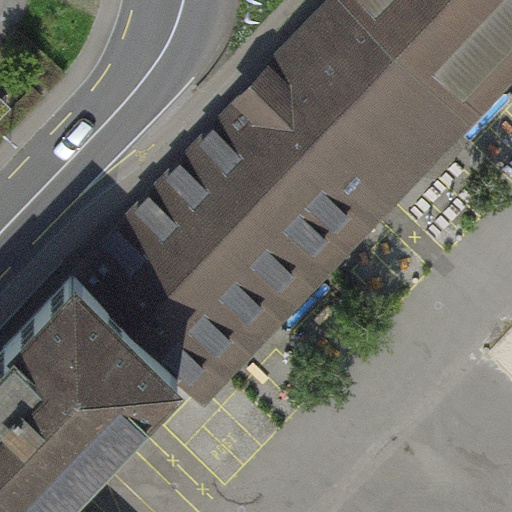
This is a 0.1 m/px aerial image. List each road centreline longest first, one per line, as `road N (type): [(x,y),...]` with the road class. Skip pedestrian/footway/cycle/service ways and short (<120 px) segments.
road 1 (primary): [(204,0),(0,207)]
road 2 (unclassified): [(186,0),(164,55),(94,140)]
road 3 (residential): [(0,265),(94,140)]
